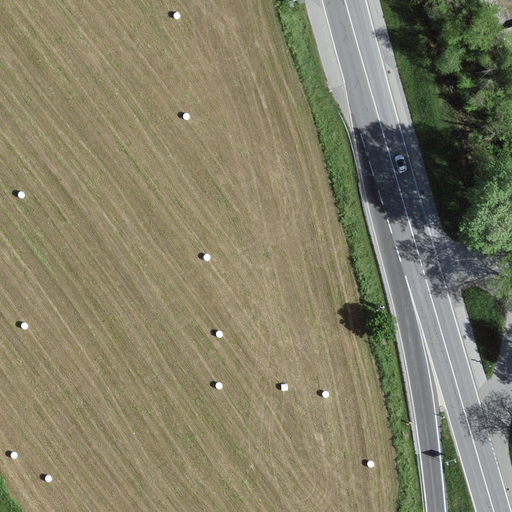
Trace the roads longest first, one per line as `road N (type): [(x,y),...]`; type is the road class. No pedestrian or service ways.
road 1 (primary): [(398,182),(493,511)]
road 2 (motorway): [(398,182),(435,511)]
road 3 (primary): [(345,0),(398,182)]
